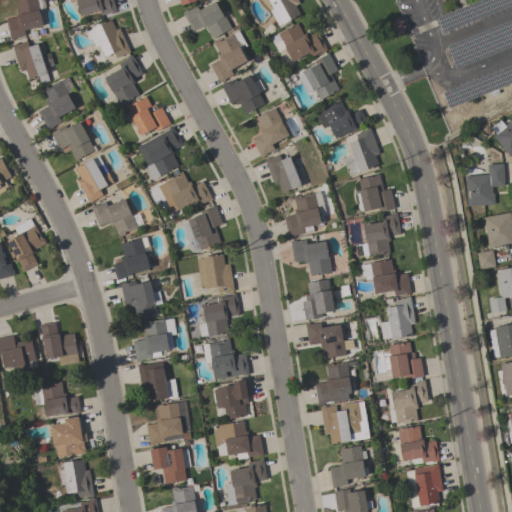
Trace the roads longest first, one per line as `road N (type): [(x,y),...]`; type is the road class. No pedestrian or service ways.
road 1 (residential): [(303,511),(263,269),(242,191),(160,43),(146,0)]
road 2 (residential): [(479,511),(423,185),(394,112),(332,0)]
road 3 (residential): [(127,511),(87,284),(0,107)]
